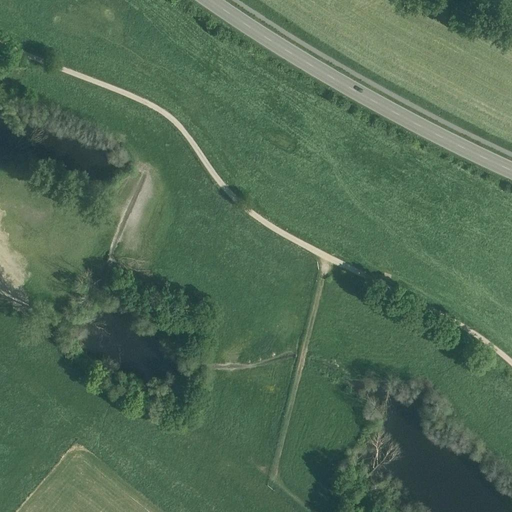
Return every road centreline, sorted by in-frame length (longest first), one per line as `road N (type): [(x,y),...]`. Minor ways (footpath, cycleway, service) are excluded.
road 1 (track): [(511,362),(454,315),(285,235),(240,203),(169,116),(0,37)]
road 2 (primary): [(511,170),(366,97),(211,0)]
road 3 (track): [(326,254),(275,477),(325,511)]
